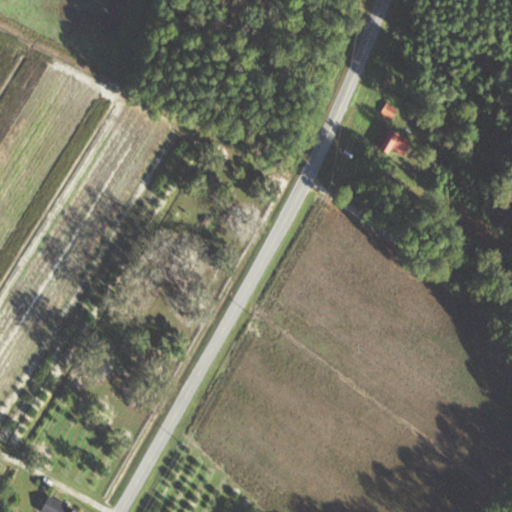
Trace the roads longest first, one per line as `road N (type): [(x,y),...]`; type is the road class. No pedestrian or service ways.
road 1 (residential): [(119,511),(274,238),(353,80),(383,0)]
road 2 (residential): [(436,216),(321,143)]
